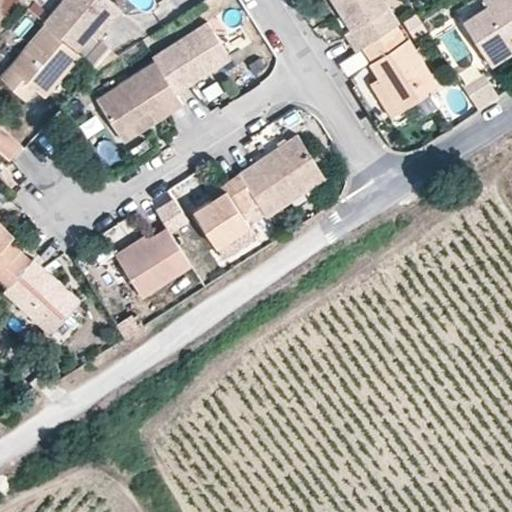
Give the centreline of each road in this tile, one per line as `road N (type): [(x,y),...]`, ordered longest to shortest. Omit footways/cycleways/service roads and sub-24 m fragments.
road 1 (residential): [(332,226),(0,450)]
road 2 (residential): [(305,67),(93,207),(55,192)]
road 3 (residential): [(438,158),(378,178),(305,67)]
road 4 (residential): [(332,226),(438,158)]
